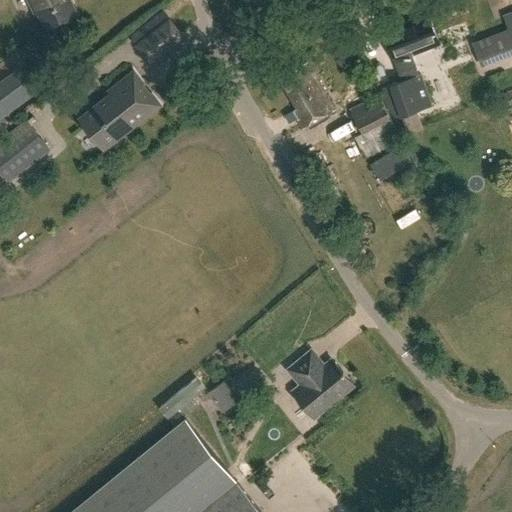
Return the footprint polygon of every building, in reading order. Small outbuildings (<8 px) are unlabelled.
[(29,0),(37,15),(40,14),(48,30),(79,14),(71,0),(29,0)] [(183,36),(163,10),(130,35),(150,61),(183,36)] [(439,44),(427,13),(381,32),(400,81),(389,85),(399,117),(433,104),(414,54),(439,44)] [(445,34),(452,49),(468,41),(460,26),(445,34)] [(511,27),(471,42),(480,66),(511,53),(511,27)] [(426,75),(437,105),(426,109),(430,120),(450,112),(446,102),(461,97),(451,70),(473,62),(468,48),(440,59),(444,68),(426,75)] [(384,60),(372,63),(377,78),(388,75),(384,60)] [(335,108),(307,61),(279,76),(297,106),(295,107),(300,116),(298,117),(303,127),(335,108)] [(110,94),(79,119),(103,150),(160,105),(151,93),(149,94),(142,84),(143,83),(134,71),(108,91),(110,94)] [(401,139),(377,94),(349,108),(362,132),(354,136),(365,158),(401,139)] [(26,119),(0,140),(0,173),(8,183),(51,150),(26,119)] [(352,164),(361,160),(353,140),(344,144),(352,164)] [(399,155),(396,151),(371,165),(379,178),(408,162),(403,153),(399,155)] [(336,179),(327,184),(337,204),(347,199),(336,179)] [(327,366),(312,347),(289,366),(302,382),(293,389),(315,415),(355,382),(336,359),(327,366)] [(207,399),(223,415),(242,397),(227,380),(207,399)] [(265,511),(186,416),(68,511),(265,511)]
